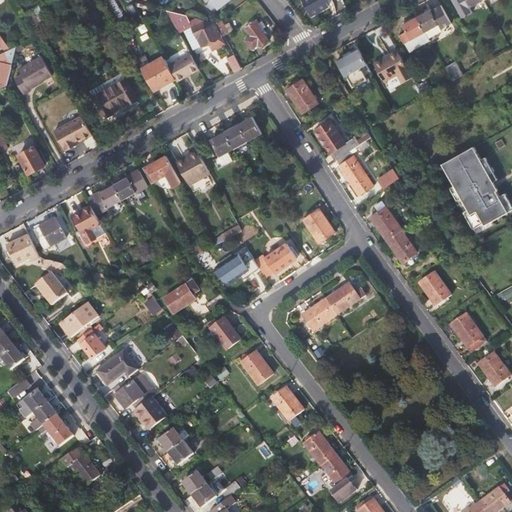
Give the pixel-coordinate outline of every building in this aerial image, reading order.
[(205,0),(207,3),(211,0),(218,11),(233,0),(205,0)] [(301,0),(311,17),(329,7),(325,0),(301,0)] [(472,7),(485,0),(454,0),(463,15),(474,10),(472,7)] [(432,6),(418,14),(419,16),(428,32),(433,41),(441,37),(436,27),(442,24),(452,19),(442,2),(432,7),(432,6)] [(32,9),(26,14),(39,36),(45,33),(32,9)] [(224,39),(226,38),(218,23),(168,11),(192,53),(212,41),(217,49),(226,43),(224,39)] [(424,34),(428,32),(419,16),(414,19),(412,17),(406,20),(408,23),(406,24),(407,25),(400,29),(412,52),(429,42),(424,34)] [(260,22),(258,19),(246,27),(253,37),(247,41),(252,49),(258,45),(261,47),(270,40),(264,33),(266,31),(264,28),(266,26),(262,21),(260,22)] [(0,38),(0,39),(9,50),(14,48),(4,35),(2,36),(0,31),(0,38)] [(18,46),(16,52),(26,48),(24,43),(18,46)] [(0,88),(8,85),(9,78),(18,46),(14,48),(9,50),(0,54),(0,55),(3,61),(1,68),(0,71),(0,88)] [(361,49),(348,56),(340,61),(348,76),(350,76),(356,87),(369,79),(363,68),(370,64),(361,49)] [(414,75),(400,50),(377,64),(387,82),(401,74),(404,81),(414,75)] [(458,61),(466,75),(484,65),(476,51),(458,61)] [(179,81),(201,69),(192,54),(171,66),(178,79),(179,81)] [(229,57),(237,71),(242,68),(235,54),(229,57)] [(54,75),(43,56),(20,69),(23,75),(16,79),(25,94),(33,90),(31,88),(54,75)] [(166,57),(143,69),(155,91),(178,79),(171,66),(166,57)] [(90,91),(94,98),(127,80),(123,73),(90,91)] [(138,101),(127,80),(94,98),(105,119),(114,115),(112,112),(128,103),(130,106),(138,101)] [(288,91),(304,114),(319,104),(304,81),(288,91)] [(432,84),(422,89),(426,97),(436,92),(432,84)] [(93,134),(83,116),(55,131),(66,151),(78,144),(77,143),(77,141),(82,138),(83,140),(93,134)] [(253,117),(239,124),(248,140),(262,133),(253,117)] [(334,153),(338,159),(350,152),(358,147),(354,141),(347,145),(329,118),(315,127),(325,143),(333,154),(334,153)] [(234,148),(248,140),(239,124),(225,132),(234,148)] [(323,144),(325,143),(315,127),(312,129),(323,144)] [(0,131),(0,152),(3,157),(12,153),(0,131)] [(230,150),(234,148),(225,132),(212,139),(221,155),(215,158),(221,168),(235,160),(230,150)] [(20,155),(30,174),(46,165),(36,146),(20,155)] [(478,163),(471,149),(446,163),(453,177),(450,179),(454,187),(468,211),(464,214),(473,231),(483,225),(485,227),(511,211),(511,208),(504,195),(498,198),(494,191),(501,187),(497,181),(490,184),(478,163)] [(204,162),(198,151),(191,155),(192,156),(186,159),(185,158),(178,162),(191,186),(211,174),(204,162)] [(354,158),(350,152),(338,159),(342,166),(341,166),(361,197),(375,187),(356,157),(354,158)] [(153,183),(167,175),(174,187),(182,183),(175,171),(167,156),(145,168),(153,183)] [(485,159),(478,163),(490,184),(497,181),(485,159)] [(453,177),(446,163),(442,165),(450,179),(453,177)] [(380,179),(386,188),(400,178),(394,169),(380,179)] [(141,170),(115,185),(123,201),(149,186),(141,170)] [(8,186),(16,182),(12,174),(4,178),(8,186)] [(123,201),(115,185),(88,200),(92,206),(97,215),(123,201)] [(468,211),(454,187),(450,190),(464,214),(468,211)] [(372,217),(388,240),(403,230),(384,202),(377,207),(380,212),(372,217)] [(86,244),(107,233),(97,215),(92,206),(77,214),(87,232),(81,235),(86,244)] [(306,219),(321,243),(337,232),(321,208),(306,219)] [(68,237),(56,217),(35,229),(44,246),(47,248),(68,237)] [(418,253),(403,230),(388,240),(403,262),(418,253)] [(235,236),(233,231),(223,236),(226,241),(235,236)] [(20,264),(41,253),(31,235),(10,246),(20,264)] [(194,249),(198,257),(210,250),(206,242),(194,249)] [(263,253),(254,258),(266,276),(274,271),(276,273),(297,259),(288,244),(266,259),(263,253)] [(227,286),(251,270),(241,254),(217,270),(227,286)] [(420,283),(436,306),(452,295),(435,272),(420,283)] [(53,274),(37,285),(53,306),(68,295),(53,274)] [(177,314),(199,300),(195,293),(202,289),(196,280),(167,299),(177,314)] [(350,284),(328,299),(339,316),(366,298),(361,291),(357,294),(350,284)] [(152,309),(158,305),(153,299),(148,303),(152,309)] [(315,331),(339,316),(328,299),(304,315),(315,331)] [(81,332),(85,337),(92,331),(95,329),(91,324),(100,317),(89,303),(62,325),(73,338),(81,332)] [(452,325),(468,348),(484,336),(468,313),(452,325)] [(213,329),(213,330),(228,350),(242,339),(227,319),(220,323),(218,320),(211,325),(213,329)] [(103,329),(100,325),(95,329),(92,331),(95,335),(103,329)] [(0,358),(1,358),(16,347),(6,334),(0,339),(0,358)] [(83,346),(94,360),(106,350),(96,336),(83,346)] [(184,336),(181,339),(185,345),(189,342),(184,336)] [(487,341),(484,336),(468,348),(472,352),(487,341)] [(25,359),(16,347),(1,358),(11,370),(25,359)] [(243,363),(260,386),(275,375),(258,351),(243,363)] [(126,374),(130,378),(140,371),(125,352),(99,372),(110,386),(126,374)] [(480,364),(496,386),(511,375),(495,353),(480,364)] [(133,405),(137,410),(152,398),(158,394),(154,388),(144,375),(135,382),(117,395),(127,409),(133,405)] [(31,386),(26,379),(10,391),(15,398),(31,386)] [(290,421),(291,420),(297,416),(306,410),(289,387),(273,398),(290,421)] [(27,419),(35,413),(48,402),(38,389),(17,405),(27,419)] [(167,417),(152,398),(137,410),(151,428),(167,417)] [(58,415),(48,402),(35,413),(44,425),(58,415)] [(67,427),(58,415),(44,425),(53,438),(67,427)] [(291,420),(297,428),(302,424),(297,416),(291,420)] [(183,431),(179,434),(175,429),(160,440),(170,453),(184,442),(190,437),(186,431),(183,431)] [(305,444),(323,466),(323,465),(337,455),(320,432),(305,444)] [(194,454),(184,442),(170,453),(180,465),(194,454)] [(101,475),(81,448),(60,461),(66,468),(72,464),(88,485),(101,475)] [(353,475),(337,455),(323,465),(330,474),(323,480),(332,492),(340,503),(358,489),(352,481),(351,483),(348,479),(353,475)] [(207,475),(212,481),(222,473),(218,467),(207,475)] [(183,483),(193,496),(208,484),(198,471),(183,483)] [(220,491),(212,481),(208,484),(216,494),(220,491)] [(224,493),(229,499),(232,497),(241,490),(236,483),(224,493)] [(218,497),(216,494),(208,484),(193,496),(203,508),(218,497)] [(504,486),(480,504),(485,511),(497,511),(510,503),(506,496),(510,493),(504,486)] [(237,504),(232,497),(229,499),(212,511),(228,511),(237,504)] [(365,511),(384,511),(377,503),(365,511)]
